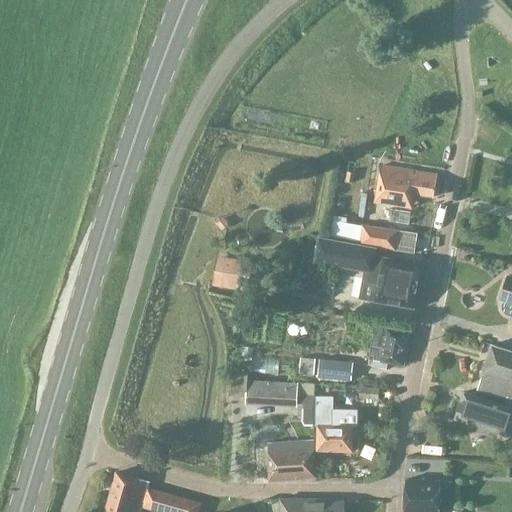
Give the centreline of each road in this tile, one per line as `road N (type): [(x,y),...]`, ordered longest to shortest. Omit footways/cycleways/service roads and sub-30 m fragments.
road 1 (unclassified): [(86,452),(173,154),(215,75),(284,0)]
road 2 (unclassified): [(392,491),(464,134),(463,0)]
road 3 (primary): [(20,511),(120,178)]
road 4 (unclassified): [(86,452),(226,490),(392,491)]
road 5 (primary): [(120,178),(131,168),(196,0)]
road 6 (primary): [(174,0),(117,164),(120,178)]
